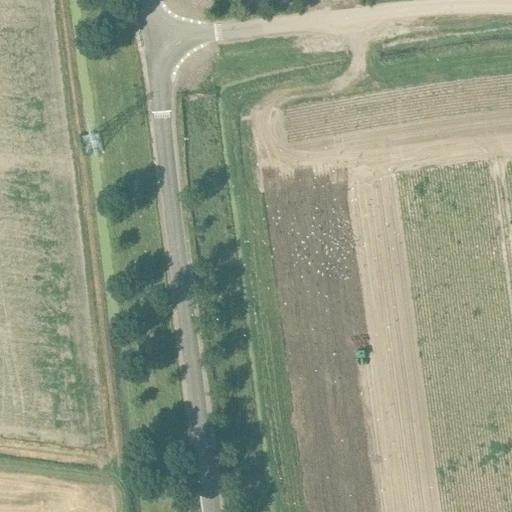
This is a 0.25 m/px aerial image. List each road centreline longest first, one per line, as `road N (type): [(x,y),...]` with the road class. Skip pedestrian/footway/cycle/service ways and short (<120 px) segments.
road 1 (unclassified): [(209,511),(152,53)]
road 2 (unclassified): [(511,7),(285,21),(152,53)]
